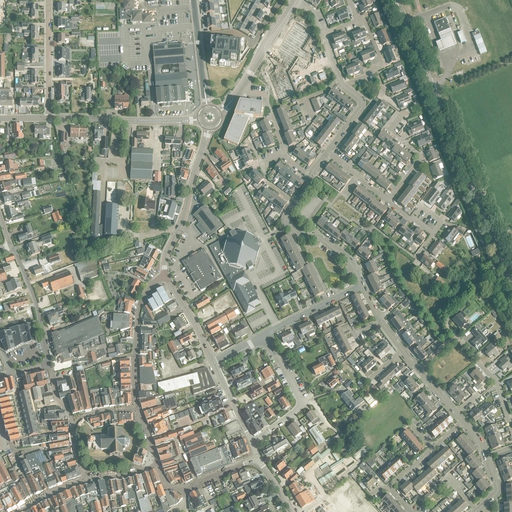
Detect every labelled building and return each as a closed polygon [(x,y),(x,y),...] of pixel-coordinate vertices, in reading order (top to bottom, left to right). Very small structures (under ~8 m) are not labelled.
[(119,10),(120,20),(131,20),(131,22),(135,22),(142,22),(142,23),(150,23),(150,22),(150,15),(142,15),(141,11),(132,12),(132,9),(134,9),(133,0),(123,0),(124,10),(119,10)] [(208,4),(205,5),(205,9),(219,7),(217,0),(208,1),(208,4)] [(252,0),(251,3),(254,4),(254,5),(263,10),(264,7),(267,9),(270,5),(261,0),(252,0)] [(305,0),(305,1),(311,5),(316,9),(321,0),(305,0)] [(337,0),(332,0),(330,1),(332,8),(334,7),(335,9),(344,6),(342,0),(341,0),(338,1),(337,0)] [(366,0),(361,2),(362,5),(359,7),(361,13),(365,11),(365,13),(368,11),(367,10),(370,9),(369,6),(371,5),(370,3),(371,2),(371,3),(374,2),(375,1),(374,0),(366,0)] [(69,5),(58,5),(58,12),(64,12),(64,13),(69,13),(69,5)] [(254,5),(250,11),(262,18),(264,14),(261,12),(263,10),(254,5)] [(219,7),(205,9),(206,13),(209,13),(209,16),(220,15),(219,7)] [(345,8),(329,14),(326,16),(327,19),(335,16),(335,15),(337,15),(338,18),(337,18),(337,19),(337,21),(338,21),(339,21),(339,22),(348,18),(346,14),(348,14),(345,8)] [(247,10),(244,16),(246,17),(246,18),(255,23),(257,20),(260,22),(262,18),(250,11),(247,10)] [(372,16),(370,17),(375,28),(382,25),(378,14),(379,13),(378,11),(371,13),(372,16)] [(210,19),(206,19),(207,24),(220,22),(220,23),(222,22),(221,14),(220,15),(209,16),(210,19)] [(246,18),(243,24),(255,31),(257,27),(254,25),(255,23),(246,18)] [(449,30),(445,18),(433,23),(438,35),(449,30)] [(68,20),(58,20),(58,28),(64,28),(64,30),(69,30),(69,20),(68,20)] [(220,22),(207,24),(207,28),(211,28),(211,31),(221,30),(220,23),(220,22)] [(240,23),(237,29),(239,30),(239,31),(248,36),(250,33),(253,35),(255,31),(243,24),(240,23)] [(269,69),(269,70),(269,72),(271,71),(272,74),(270,74),(272,78),(273,78),(274,80),(273,81),(275,85),(276,84),(277,87),(276,88),(277,92),(279,91),(280,94),(279,94),(280,98),(291,94),(283,74),(284,71),(286,73),(290,67),(287,65),(308,31),(296,24),(294,28),(295,29),(293,31),(292,31),(289,36),(290,36),(289,38),(288,38),(285,42),(286,43),(285,45),(284,45),(281,49),(282,50),(280,52),(279,51),(277,56),(278,57),(276,59),(275,58),(272,64),(273,64),(271,67),(270,66),(270,68),(269,69)] [(363,30),(358,32),(361,40),(363,39),(365,42),(371,40),(368,35),(366,36),(363,30)] [(377,33),(382,45),(389,42),(384,30),(377,33)] [(449,30),(438,35),(440,41),(437,42),(435,43),(439,52),(441,51),(456,45),(449,30)] [(361,40),(358,32),(352,35),(354,41),(351,42),(354,47),(359,45),(358,41),(361,40)] [(456,34),(460,43),(461,43),(462,42),(464,41),(465,41),(461,32),(458,33),(457,33),(456,34)] [(344,33),(338,36),(341,43),(344,42),(345,46),(351,43),(349,38),(346,39),(344,33)] [(487,52),(480,35),(473,38),(480,55),(487,52)] [(341,43),(338,36),(332,38),(334,44),(332,45),(334,50),(339,48),(338,44),(341,43)] [(211,39),(210,48),(213,48),(211,65),(239,68),(240,55),(240,51),(243,51),(244,43),(241,42),(234,42),(234,41),(233,41),(233,40),(234,40),(234,39),(233,39),(232,39),(231,39),(230,39),(228,39),(227,40),(228,40),(228,41),(227,41),(211,39)] [(153,47),(153,52),(154,70),(155,76),(154,76),(155,90),(156,90),(157,105),(161,104),(161,107),(174,106),(173,103),(182,103),(182,102),(185,102),(185,93),(187,93),(187,88),(186,74),(185,64),(186,64),(184,50),(184,45),(153,47)] [(369,51),(366,53),(369,60),(375,58),(372,52),(375,51),(373,45),(367,48),(369,51)] [(384,53),(388,64),(395,61),(391,50),(392,49),(391,46),(384,49),(385,52),(384,53)] [(69,50),(58,50),(58,61),(69,61),(69,50)] [(369,60),(366,53),(363,54),(361,50),(356,52),(358,58),(361,57),(363,63),(369,60)] [(353,65),(350,67),(354,74),(359,72),(357,66),(360,65),(357,59),(352,62),(353,65)] [(384,73),(387,80),(399,75),(396,69),(402,66),(403,66),(401,62),(400,63),(394,66),(395,68),(384,73)] [(354,74),(350,67),(348,68),(346,64),(340,66),(343,72),(345,71),(348,77),(354,74)] [(58,78),(69,77),(69,66),(58,66),(58,78)] [(407,80),(409,79),(407,76),(399,79),(400,82),(390,86),(393,93),(406,88),(403,82),(407,80)] [(144,101),(141,101),(141,107),(149,106),(148,101),(149,101),(148,84),(145,84),(146,97),(144,97),(144,101)] [(87,101),(87,102),(92,102),(92,89),(91,89),(91,86),(88,86),(88,89),(86,89),(86,94),(83,94),(83,98),(81,98),(81,101),(87,101)] [(66,87),(57,87),(57,97),(58,97),(58,102),(65,101),(65,97),(66,97),(66,87)] [(395,99),(398,106),(402,105),(410,101),(407,94),(411,93),(413,92),(411,88),(403,92),(405,95),(395,99)] [(328,96),(333,99),(338,93),(333,90),(328,96)] [(333,99),(338,103),(343,97),(338,93),(333,99)] [(115,109),(128,109),(128,94),(124,94),(124,96),(115,96),(115,109)] [(338,103),(343,107),(348,101),(343,97),(338,103)] [(343,107),(341,109),(343,111),(345,109),(348,111),(349,110),(350,108),(353,105),(348,101),(343,107)] [(378,102),(374,107),(380,112),(380,113),(384,116),(385,114),(381,111),(383,108),(386,110),(389,106),(382,101),(380,104),(378,102)] [(239,103),(223,140),(237,146),(249,117),(256,118),(261,116),(262,106),(240,103),(239,103)] [(374,107),(370,112),(376,117),(376,118),(380,121),(381,119),(377,116),(380,113),(380,112),(374,107)] [(276,111),(279,117),(286,114),(284,108),(276,111)] [(370,112),(367,117),(373,122),(372,123),(376,126),(378,124),(374,121),(376,118),(376,117),(370,112)] [(279,117),(281,123),(288,120),(286,114),(279,117)] [(373,122),(367,117),(363,122),(369,127),(368,127),(372,131),(374,129),(370,126),(372,123),(373,122)] [(333,118),(329,123),(335,127),(339,122),(333,118)] [(281,123),(284,129),(291,126),(288,120),(281,123)] [(260,124),(262,130),(269,127),(267,121),(260,124)] [(410,129),(407,130),(410,136),(413,135),(412,134),(423,129),(422,127),(424,127),(422,124),(421,125),(420,122),(409,126),(410,129)] [(329,123),(326,128),(332,132),(335,127),(329,123)] [(359,124),(355,129),(361,134),(365,129),(359,124)] [(14,134),(11,134),(11,136),(11,140),(14,140),(14,139),(23,139),(22,134),(19,134),(19,125),(14,125),(14,134)] [(284,129),(286,134),(291,132),(293,132),(291,126),(284,129)] [(35,127),(35,134),(46,134),(46,135),(49,135),(49,129),(46,129),(46,127),(35,127)] [(70,137),(78,138),(79,135),(81,135),(82,134),(83,134),(83,136),(86,136),(87,128),(70,127),(70,137)] [(262,130),(264,135),(270,133),(271,133),(269,127),(262,130)] [(95,128),(94,136),(94,141),(100,141),(101,136),(103,137),(103,129),(95,128)] [(326,128),(322,133),(328,137),(332,132),(326,128)] [(353,136),(357,139),(361,134),(355,129),(351,134),(353,136)] [(427,131),(425,132),(422,134),(423,136),(415,139),(419,147),(429,143),(426,136),(429,135),(427,131)] [(284,135),(286,141),(293,138),(291,132),(286,134),(284,135)] [(378,138),(383,142),(387,136),(382,132),(378,138)] [(137,133),(136,140),(136,143),(143,143),(143,140),(149,140),(149,133),(137,133)] [(262,136),(265,142),(272,139),(270,133),(264,135),(262,136)] [(322,133),(318,137),(324,142),(328,137),(322,133)] [(353,136),(349,140),(355,145),(359,140),(357,139),(353,136)] [(387,148),(387,147),(392,140),(387,136),(383,142),(380,146),(382,147),(384,146),(386,148),(387,148)] [(324,142),(318,137),(314,143),(320,147),(324,142)] [(168,145),(172,145),(173,139),(165,138),(165,145),(165,149),(168,149),(168,145)] [(293,138),(286,141),(289,147),(296,144),(293,138)] [(172,145),(172,149),(176,149),(176,150),(179,150),(180,146),(180,139),(173,139),(172,145)] [(272,139),(265,142),(267,148),(274,145),(272,139)] [(349,140),(345,145),(351,150),(355,145),(349,140)] [(391,148),(393,150),(397,146),(398,144),(392,140),(387,147),(387,148),(390,150),(391,148)] [(351,150),(345,145),(341,150),(347,155),(351,150)] [(392,151),(397,155),(401,149),(397,146),(393,150),(392,151)] [(297,148),(293,155),(298,158),(302,152),(303,153),(306,149),(304,147),(301,151),(297,148)] [(425,153),(429,162),(437,159),(439,158),(437,152),(434,153),(432,147),(428,149),(429,151),(425,153)] [(130,180),(151,180),(152,150),(131,149),(130,180)] [(242,156),(243,159),(250,156),(248,150),(242,152),(241,149),(236,151),(236,152),(238,157),(242,156)] [(397,155),(402,159),(407,153),(401,149),(397,155)] [(184,156),(182,161),(185,162),(186,160),(191,162),(194,153),(186,150),(184,156)] [(216,153),(214,154),(216,155),(215,156),(218,160),(219,159),(223,163),(219,166),(223,172),(228,169),(231,174),(235,171),(232,166),(227,159),(219,150),(216,153)] [(302,152),(298,158),(303,162),(307,156),(308,157),(311,153),(312,152),(310,150),(309,151),(306,155),(303,153),(302,152)] [(4,154),(5,161),(16,159),(19,159),(18,152),(15,153),(15,152),(4,154)] [(407,153),(402,159),(400,161),(406,166),(407,163),(412,157),(407,153)] [(357,154),(352,160),(355,163),(360,157),(357,154)] [(307,156),(303,162),(308,166),(312,160),(313,160),(316,156),(314,155),(311,159),(308,157),(307,156)] [(250,156),(243,159),(244,162),(240,163),(242,169),(248,167),(247,164),(253,161),(250,156)] [(362,160),(358,166),(362,170),(367,164),(369,162),(367,160),(365,162),(362,160)] [(433,166),(430,168),(435,180),(443,177),(438,165),(441,164),(440,160),(432,163),(433,166)] [(6,166),(4,166),(5,171),(18,170),(17,164),(13,164),(13,161),(5,162),(6,166)] [(275,171),(278,173),(279,174),(284,168),(279,164),(274,170),(274,169),(268,176),(270,178),(275,171)] [(325,170),(330,174),(335,168),(330,164),(325,170)] [(362,170),(367,173),(372,167),(367,164),(362,170)] [(206,171),(213,180),(218,176),(210,167),(206,171)] [(367,173),(373,178),(377,171),(372,167),(367,173)] [(278,174),(275,177),(277,179),(279,177),(282,179),(283,177),(284,178),(289,172),(284,168),(279,174),(278,174)] [(330,174),(335,178),(340,172),(335,168),(330,174)] [(179,174),(178,177),(180,178),(186,180),(189,170),(181,169),(180,174),(179,174)] [(0,180),(10,179),(10,174),(15,174),(15,170),(9,171),(10,174),(0,174),(0,180)] [(251,179),(253,181),(259,175),(255,171),(250,175),(248,173),(244,177),(248,182),(251,179)] [(373,178),(377,181),(381,177),(382,175),(377,171),(373,178)] [(285,179),(288,181),(289,181),(294,175),(289,172),(284,178),(283,177),(282,179),(280,181),(282,183),(285,179)] [(335,178),(340,182),(345,176),(340,172),(335,178)] [(93,173),(92,182),(92,185),(93,185),(93,190),(94,190),(100,191),(100,182),(96,182),(97,174),(93,173)] [(418,173),(415,177),(422,183),(424,180),(429,184),(430,182),(418,173)] [(259,175),(253,181),(256,183),(253,186),(257,190),(261,186),(259,184),(264,180),(259,175)] [(290,182),(293,185),(294,185),(299,179),(294,175),(289,181),(288,181),(285,185),(287,186),(290,182)] [(345,176),(340,182),(345,186),(350,179),(345,176)] [(165,177),(165,183),(166,183),(166,188),(168,188),(168,189),(168,197),(174,198),(175,184),(174,184),(174,177),(165,177)] [(376,183),(381,186),(386,181),(381,177),(377,181),(376,183)] [(415,177),(412,181),(419,187),(422,183),(415,177)] [(31,179),(23,180),(24,187),(32,186),(35,185),(35,181),(35,179),(31,179)] [(294,185),(293,185),(290,189),(292,190),(295,186),(299,189),(304,183),(299,179),(294,185)] [(386,181),(381,186),(386,190),(391,184),(386,181)] [(408,185),(410,186),(416,191),(419,187),(412,181),(408,185)] [(0,184),(0,187),(2,193),(7,191),(6,189),(10,188),(9,186),(13,185),(12,182),(8,182),(0,184)] [(204,185),(199,190),(204,195),(203,196),(205,199),(210,195),(211,197),(216,193),(213,190),(211,188),(212,188),(206,182),(203,185),(204,185)] [(410,186),(407,190),(414,196),(417,192),(416,191),(410,186)] [(222,192),(226,196),(231,191),(228,187),(222,192)] [(353,194),(358,198),(363,190),(359,187),(353,194)] [(93,202),(90,255),(97,255),(97,249),(97,239),(97,238),(99,238),(100,239),(103,239),(104,226),(103,226),(102,225),(101,225),(100,226),(98,226),(100,202),(100,192),(100,191),(94,190),(94,192),(93,202)] [(263,197),(266,199),(267,199),(271,193),(266,190),(264,193),(261,190),(255,197),(260,201),(263,197)] [(358,198),(362,201),(367,194),(363,190),(358,198)] [(407,190),(404,194),(411,200),(414,196),(407,190)] [(425,201),(431,206),(440,194),(433,190),(425,201)] [(443,199),(437,206),(444,211),(452,200),(446,196),(448,192),(445,190),(440,197),(443,199)] [(9,193),(2,195),(5,204),(15,201),(13,195),(10,196),(9,193)] [(268,200),(271,203),(276,197),(271,193),(267,199),(266,199),(263,203),(265,204),(268,200)] [(362,201),(366,204),(371,197),(367,194),(362,201)] [(404,194),(400,198),(408,204),(411,200),(404,194)] [(273,204),(276,206),(276,207),(280,202),(281,201),(276,197),(271,203),(268,207),(270,208),(273,204)] [(366,204),(369,207),(374,201),(375,200),(371,197),(366,204)] [(222,201),(229,209),(232,206),(226,198),(222,201)] [(408,204),(400,198),(397,202),(404,208),(408,204)] [(155,202),(149,202),(149,200),(141,199),(140,210),(148,211),(148,209),(154,210),(155,202)] [(159,200),(158,210),(161,211),(160,216),(172,219),(177,205),(163,201),(159,200)] [(276,207),(276,206),(273,210),(275,212),(278,208),(282,211),(286,205),(281,201),(280,202),(276,207)] [(368,208),(373,211),(378,204),(374,201),(369,207),(368,208)] [(450,208),(453,210),(448,217),(454,221),(461,212),(456,208),(458,205),(455,202),(450,208)] [(373,211),(376,214),(382,207),(378,204),(373,211)] [(106,205),(104,236),(117,237),(117,236),(115,236),(116,221),(118,221),(119,206),(106,205)] [(206,206),(194,215),(210,237),(216,232),(222,227),(216,219),(206,206)] [(6,208),(10,220),(13,219),(13,221),(24,218),(23,214),(17,215),(15,208),(12,209),(11,207),(6,208)] [(382,207),(376,214),(379,216),(376,221),(377,222),(387,210),(382,207)] [(385,216),(382,220),(384,222),(389,225),(394,219),(395,217),(393,216),(392,218),(389,216),(388,216),(387,217),(385,216)] [(321,219),(317,225),(322,229),(327,223),(328,221),(323,217),(321,219)] [(394,219),(389,225),(394,229),(396,231),(405,220),(402,218),(400,221),(397,219),(396,221),(394,219)] [(399,233),(404,236),(408,231),(404,227),(407,222),(405,220),(396,231),(399,232),(399,233)] [(327,223),(322,229),(327,233),(331,227),(333,225),(331,223),(329,225),(327,223)] [(26,233),(17,237),(20,243),(28,240),(32,238),(31,234),(32,234),(29,226),(24,228),(26,233)] [(327,233),(332,237),(336,231),(331,227),(327,233)] [(443,239),(449,243),(450,244),(451,244),(452,244),(453,244),(454,242),(453,241),(458,234),(461,236),(464,232),(465,231),(463,229),(459,227),(458,228),(458,227),(455,231),(450,227),(447,231),(448,232),(443,239)] [(408,231),(404,237),(408,240),(406,243),(409,245),(411,242),(412,240),(415,237),(420,230),(418,228),(414,233),(413,231),(411,233),(408,231)] [(415,237),(412,240),(415,242),(420,246),(424,240),(420,236),(423,232),(420,230),(415,237)] [(227,238),(209,247),(233,291),(234,291),(246,313),(254,309),(253,307),(260,304),(256,297),(254,293),(255,293),(254,292),(254,293),(253,291),(253,290),(249,283),(243,272),(242,270),(244,269),(245,270),(245,269),(244,269),(247,267),(248,270),(249,270),(253,267),(253,268),(253,267),(252,265),(254,264),(254,265),(255,265),(257,255),(259,251),(260,248),(259,248),(259,249),(257,246),(257,245),(259,244),(257,239),(254,240),(252,237),(253,237),(253,236),(250,236),(246,234),(237,231),(237,232),(238,232),(235,234),(234,231),(233,231),(234,232),(229,234),(230,236),(228,238),(228,237),(228,236),(227,238)] [(337,241),(339,238),(342,234),(336,231),(332,237),(337,241)] [(339,238),(344,241),(349,236),(344,232),(342,234),(339,238)] [(27,246),(31,256),(40,253),(37,246),(42,244),(43,246),(53,242),(50,234),(41,237),(42,241),(27,246)] [(306,280),(305,281),(305,282),(307,282),(315,297),(324,293),(321,288),(321,286),(316,277),(315,275),(310,266),(309,266),(306,268),(298,253),(297,251),(292,240),(290,235),(281,240),(288,255),(287,256),(288,258),(289,257),(294,266),(292,267),(293,268),(294,268),(297,272),(291,275),(292,277),(294,280),(294,281),(304,276),(306,280)] [(344,241),(350,246),(354,239),(349,236),(344,241)] [(354,239),(350,246),(355,249),(359,243),(354,239)] [(428,252),(435,256),(442,247),(444,249),(447,246),(440,241),(438,243),(436,241),(428,252)] [(358,255),(361,258),(368,249),(370,245),(368,244),(366,247),(365,246),(363,248),(361,247),(356,255),(357,256),(358,255)] [(149,246),(145,254),(154,260),(158,253),(154,250),(155,248),(149,246)] [(368,249),(361,258),(364,260),(364,261),(365,262),(371,255),(368,252),(370,250),(368,249)] [(193,257),(184,262),(192,274),(190,275),(195,283),(197,282),(202,291),(222,278),(204,250),(203,251),(201,252),(197,255),(196,254),(195,254),(193,255),(192,256),(193,257)] [(424,256),(420,261),(429,268),(433,263),(430,260),(432,257),(431,256),(425,252),(423,255),(424,256)] [(371,258),(372,262),(377,260),(383,256),(382,253),(375,257),(375,256),(371,258)] [(48,257),(50,264),(60,261),(58,254),(48,257)] [(145,257),(140,267),(141,268),(148,271),(154,261),(147,258),(145,257)] [(100,276),(96,265),(94,258),(84,261),(78,263),(74,264),(75,267),(76,267),(77,271),(81,282),(100,276)] [(366,267),(368,271),(378,266),(377,264),(374,265),(373,262),(364,266),(365,268),(366,267)] [(0,282),(7,280),(4,272),(11,270),(9,264),(2,267),(3,269),(0,269),(0,282)] [(33,270),(35,276),(43,273),(42,270),(45,269),(44,266),(41,267),(33,270)] [(369,275),(370,277),(375,274),(378,273),(377,270),(379,268),(378,266),(368,271),(370,275),(369,275)] [(130,272),(129,273),(135,276),(136,275),(144,279),(147,274),(139,270),(137,269),(136,272),(131,269),(130,272)] [(56,278),(55,278),(60,290),(73,285),(76,283),(74,278),(71,279),(68,271),(55,276),(56,278)] [(368,280),(370,283),(380,278),(379,276),(377,277),(375,274),(370,277),(367,278),(367,280),(368,280)] [(371,287),(372,289),(380,285),(379,282),(381,281),(385,279),(384,277),(380,278),(370,283),(372,287),(371,287)] [(60,290),(55,278),(41,283),(43,289),(51,286),(53,292),(60,290)] [(438,278),(435,282),(443,288),(445,286),(446,284),(438,278)] [(11,282),(5,284),(8,293),(14,290),(14,291),(21,289),(17,280),(11,282)] [(125,291),(133,296),(141,283),(135,280),(131,286),(129,285),(125,291)] [(380,285),(372,289),(373,291),(373,290),(375,294),(386,289),(384,287),(382,288),(380,285)] [(163,307),(165,306),(164,304),(170,301),(166,293),(166,292),(163,287),(162,287),(162,286),(161,286),(160,286),(160,287),(148,302),(148,303),(147,303),(152,313),(162,307),(163,307)] [(83,295),(86,294),(85,289),(82,290),(81,287),(76,288),(80,300),(84,298),(83,295)] [(290,300),(296,297),(293,290),(283,296),(283,294),(276,298),(281,308),(288,305),(286,301),(289,300),(290,300)] [(381,303),(384,305),(392,298),(391,296),(388,298),(386,295),(388,293),(386,291),(382,295),(384,297),(379,302),(380,303),(381,303)] [(351,298),(354,304),(361,300),(358,295),(351,298)] [(119,299),(118,303),(121,303),(120,309),(124,310),(123,313),(130,314),(132,305),(133,305),(135,298),(125,296),(125,297),(119,299)] [(203,300),(195,305),(198,310),(206,305),(210,303),(206,296),(202,298),(203,300)] [(3,304),(5,311),(28,305),(26,297),(19,299),(19,300),(3,304)] [(392,298),(384,306),(386,309),(387,311),(392,306),(394,309),(398,305),(396,302),(394,300),(392,298)] [(354,304),(356,309),(363,306),(361,300),(354,304)] [(166,305),(165,306),(163,307),(164,309),(165,308),(167,312),(169,311),(170,312),(174,310),(173,308),(176,307),(173,302),(167,306),(166,305)] [(155,329),(158,327),(147,306),(143,308),(148,319),(144,319),(144,320),(142,320),(143,325),(154,325),(155,329)] [(356,309),(360,315),(366,312),(363,306),(356,309)] [(338,308),(332,311),(335,318),(341,315),(338,308)] [(47,315),(49,321),(54,320),(53,318),(57,317),(57,316),(59,315),(60,315),(61,314),(63,314),(62,310),(56,312),(47,315)] [(225,314),(229,321),(237,316),(233,310),(225,314)] [(395,318),(391,322),(395,327),(404,320),(401,315),(399,312),(397,310),(392,314),(394,316),(395,318)] [(332,311),(326,314),(329,320),(335,318),(332,311)] [(366,312),(360,315),(363,321),(369,318),(366,312)] [(462,319),(465,316),(462,312),(453,320),(456,324),(457,323),(462,328),(464,326),(466,329),(470,326),(467,323),(466,324),(462,319)] [(155,319),(159,326),(170,320),(166,313),(163,314),(155,319)] [(326,314),(320,317),(324,323),(329,320),(326,314)] [(54,320),(49,321),(50,326),(54,324),(54,326),(60,324),(58,318),(60,318),(60,315),(59,315),(57,316),(57,317),(53,318),(54,320)] [(110,315),(109,330),(120,330),(120,332),(128,330),(132,329),(132,328),(131,329),(131,316),(110,315)] [(209,330),(212,335),(221,330),(219,327),(223,325),(222,324),(228,321),(224,315),(206,324),(209,329),(209,330)] [(60,356),(65,354),(65,352),(75,348),(94,340),(99,338),(98,338),(105,335),(97,316),(94,317),(57,333),(57,332),(50,335),(53,342),(51,342),(54,350),(53,350),(56,357),(60,356)] [(324,323),(320,317),(315,319),(318,326),(324,323)] [(173,322),(169,324),(172,329),(175,327),(178,331),(185,326),(180,318),(173,322)] [(405,331),(411,326),(412,326),(409,322),(407,323),(404,320),(395,327),(398,332),(403,329),(405,331)] [(240,323),(242,326),(233,332),(236,338),(242,335),(243,336),(247,334),(244,329),(248,327),(244,321),(240,323)] [(308,323),(304,325),(309,336),(311,335),(317,332),(314,326),(312,328),(309,322),(307,323),(308,323)] [(0,340),(5,351),(21,342),(35,339),(31,324),(9,329),(9,331),(0,333),(0,340)] [(309,336),(304,325),(300,327),(298,327),(301,333),(298,334),(301,340),(304,338),(302,336),(305,334),(308,341),(311,340),(309,336)] [(402,337),(406,342),(415,335),(411,330),(413,329),(411,326),(405,331),(406,333),(402,337)] [(333,331),(336,337),(343,334),(340,328),(333,331)] [(476,338),(471,343),(475,348),(482,342),(483,343),(487,340),(476,328),(471,332),(476,338)] [(226,339),(223,334),(221,335),(220,333),(213,337),(220,349),(229,344),(226,340),(227,340),(227,338),(226,339)] [(297,347),(295,347),(296,350),(302,347),(298,340),(297,341),(294,335),(292,336),(290,333),(287,334),(286,333),(280,336),(284,344),(293,339),(294,342),(297,347)] [(172,355),(172,354),(178,352),(175,347),(192,339),(189,334),(181,337),(181,338),(172,342),(167,344),(172,355)] [(336,337),(339,343),(345,339),(343,334),(336,337)] [(414,344),(416,346),(422,340),(420,336),(417,338),(415,335),(406,342),(409,347),(414,344)] [(65,354),(60,356),(63,363),(74,360),(74,361),(77,360),(77,363),(81,362),(90,362),(91,364),(90,364),(90,365),(96,362),(95,361),(106,356),(105,351),(107,350),(105,343),(105,336),(99,339),(99,338),(94,340),(75,348),(65,352),(65,354)] [(141,337),(141,345),(147,345),(147,344),(154,344),(157,344),(156,339),(151,339),(151,337),(147,337),(141,337)] [(339,343),(342,349),(348,345),(345,339),(339,343)] [(413,352),(417,357),(423,352),(421,349),(427,343),(424,339),(422,340),(416,346),(418,348),(413,352)] [(383,347),(380,350),(385,355),(390,351),(386,347),(388,345),(384,340),(380,344),(383,347)] [(485,353),(489,358),(493,355),(495,357),(498,355),(493,350),(495,347),(492,343),(487,347),(489,349),(485,353)] [(147,345),(141,345),(141,351),(140,351),(140,354),(141,355),(147,355),(147,354),(148,354),(148,360),(149,362),(155,361),(154,353),(151,353),(151,351),(151,347),(154,347),(154,344),(147,344),(147,345)] [(118,356),(123,354),(121,345),(113,347),(113,346),(109,346),(109,348),(107,348),(107,350),(108,355),(109,358),(118,356)] [(348,345),(342,349),(345,355),(351,351),(348,345)] [(370,348),(367,350),(374,357),(376,356),(380,360),(385,355),(380,350),(377,346),(372,350),(370,348)] [(369,360),(366,362),(371,368),(376,364),(372,359),(374,357),(367,350),(364,353),(369,360)] [(423,352),(417,357),(422,362),(427,357),(428,358),(432,354),(430,350),(425,354),(423,352)] [(178,352),(172,355),(176,360),(179,359),(180,361),(185,359),(184,357),(188,355),(189,357),(188,358),(189,361),(190,360),(191,361),(196,359),(193,352),(188,353),(187,351),(179,355),(178,352)] [(501,360),(503,362),(499,366),(503,371),(507,368),(509,370),(511,368),(507,363),(510,361),(506,356),(501,360)] [(331,357),(326,360),(331,368),(336,366),(331,357)] [(139,358),(139,367),(151,368),(151,364),(148,364),(148,362),(147,362),(147,358),(139,358)] [(320,364),(312,368),(316,376),(324,371),(323,368),(327,366),(323,358),(318,360),(320,364)] [(366,362),(363,358),(362,358),(359,361),(360,362),(356,365),(360,370),(362,368),(366,372),(371,368),(366,362)] [(395,365),(386,372),(392,378),(400,371),(402,372),(405,369),(401,364),(398,368),(395,365)] [(240,373),(244,371),(242,365),(237,367),(230,370),(233,377),(240,373)] [(75,369),(80,393),(84,412),(91,410),(91,409),(83,373),(82,367),(75,369)] [(151,368),(139,367),(139,368),(140,381),(141,381),(141,385),(144,386),(145,386),(153,385),(156,385),(155,380),(154,378),(158,377),(158,376),(160,375),(159,370),(153,372),(152,368),(151,368)] [(270,367),(261,372),(266,380),(274,375),(270,367)] [(199,384),(191,386),(193,395),(216,387),(206,368),(196,371),(197,374),(199,384)] [(470,375),(477,383),(473,386),(477,391),(483,386),(481,384),(485,380),(479,373),(479,372),(477,369),(470,375)] [(34,373),(28,375),(28,374),(21,376),(24,386),(23,386),(25,391),(48,386),(46,380),(45,376),(44,371),(34,373)] [(246,377),(235,382),(238,389),(252,383),(250,379),(253,377),(251,371),(245,374),(246,377)] [(392,378),(386,372),(378,380),(381,383),(377,387),(381,391),(385,388),(383,386),(392,378)] [(160,394),(191,386),(199,384),(197,374),(157,384),(160,394)] [(333,378),(327,383),(331,388),(337,383),(339,382),(337,379),(335,381),(333,379),(336,377),(335,375),(334,375),(332,377),(333,378)] [(16,378),(0,384),(0,408),(1,411),(0,411),(3,422),(4,426),(5,432),(7,432),(8,435),(8,437),(9,437),(10,442),(40,435),(37,425),(39,424),(31,390),(19,393),(16,378)] [(403,380),(399,384),(402,388),(404,387),(406,390),(408,388),(414,383),(410,378),(405,382),(403,380)] [(73,379),(67,381),(68,387),(69,387),(71,397),(67,398),(68,398),(68,399),(71,410),(72,415),(83,412),(78,394),(74,395),(73,391),(76,390),(73,379)] [(65,380),(57,382),(58,391),(59,394),(60,400),(67,398),(71,397),(69,387),(67,388),(66,386),(65,380)] [(266,388),(269,393),(281,386),(278,381),(266,388)] [(408,388),(406,390),(409,393),(408,394),(411,398),(416,394),(414,392),(418,388),(414,383),(408,388)] [(249,394),(252,400),(264,393),(258,384),(250,388),(253,392),(249,394)] [(448,392),(451,396),(461,387),(459,386),(457,388),(455,385),(448,392)] [(451,396),(455,400),(462,393),(460,391),(464,388),(462,386),(461,387),(451,396)] [(48,387),(40,389),(41,392),(42,394),(42,396),(51,394),(50,393),(49,387),(48,387)] [(90,390),(90,395),(95,394),(96,394),(98,395),(101,395),(103,408),(109,407),(108,401),(106,390),(104,390),(104,389),(99,390),(99,388),(90,390)] [(31,390),(33,395),(34,402),(42,401),(41,394),(42,394),(41,392),(40,389),(31,390)] [(109,407),(115,406),(114,398),(113,398),(112,394),(113,394),(113,390),(113,389),(111,389),(106,390),(108,401),(109,407)] [(340,398),(347,405),(352,400),(350,398),(353,395),(348,391),(340,398)] [(145,392),(138,393),(139,401),(148,399),(147,397),(150,396),(149,392),(145,393),(145,392)] [(164,396),(165,400),(173,398),(172,392),(164,394),(159,396),(154,397),(154,398),(164,396)] [(363,398),(371,408),(378,402),(370,393),(367,396),(366,396),(363,398)] [(417,401),(419,403),(426,397),(422,393),(413,401),(414,403),(417,401)] [(462,393),(455,400),(459,404),(468,396),(466,394),(464,396),(462,393)] [(49,402),(53,401),(52,394),(51,394),(42,396),(44,405),(50,404),(49,402)] [(95,394),(98,409),(103,408),(101,395),(98,395),(96,394),(95,394)] [(123,399),(124,399),(124,405),(131,405),(131,396),(123,396),(123,399)] [(156,405),(154,398),(154,397),(152,398),(151,396),(150,396),(147,397),(148,399),(139,401),(142,409),(156,405)] [(282,399),(278,401),(283,410),(284,410),(285,410),(286,409),(287,408),(290,406),(284,396),(281,398),(282,399)] [(164,406),(162,407),(164,411),(168,409),(169,410),(177,407),(174,397),(173,398),(165,400),(162,401),(164,406)] [(418,408),(420,410),(430,401),(426,397),(419,403),(421,406),(418,408)] [(208,402),(200,406),(201,408),(204,415),(205,417),(212,414),(216,413),(223,410),(219,398),(215,399),(208,402)] [(352,400),(347,405),(352,411),(355,409),(357,411),(360,408),(358,406),(362,403),(358,398),(354,402),(352,400)] [(424,409),(426,412),(433,405),(430,401),(420,410),(422,411),(424,409)] [(255,421),(260,418),(263,416),(262,415),(258,410),(254,403),(254,402),(245,407),(248,411),(241,415),(247,426),(253,436),(261,431),(257,425),(258,425),(255,421)] [(486,403),(482,406),(491,416),(493,415),(491,412),(494,409),(495,408),(492,404),(490,405),(489,406),(486,403)] [(433,405),(426,412),(428,414),(425,416),(427,418),(437,409),(433,405)] [(482,406),(478,410),(483,415),(485,417),(487,415),(489,418),(491,420),(493,418),(491,416),(482,406)] [(143,413),(146,420),(155,416),(155,415),(157,414),(157,413),(164,411),(162,407),(160,407),(143,413)] [(259,410),(262,415),(265,413),(269,419),(274,415),(270,409),(269,410),(267,407),(264,409),(263,407),(259,410)] [(44,410),(44,416),(59,414),(59,412),(59,408),(47,409),(47,410),(44,410)] [(476,408),(472,412),(481,421),(483,420),(485,418),(483,415),(478,410),(476,408)] [(155,416),(146,420),(148,425),(158,422),(158,418),(162,417),(162,418),(169,416),(167,411),(157,414),(155,415),(155,416)] [(44,416),(45,417),(45,421),(55,421),(67,420),(67,415),(65,412),(59,412),(59,414),(44,416)] [(217,416),(221,424),(230,420),(227,412),(217,416)] [(311,422),(311,423),(313,426),(320,421),(318,418),(317,418),(312,412),(306,416),(311,422)] [(481,421),(472,412),(468,415),(475,422),(477,420),(479,422),(478,423),(482,427),(484,424),(481,421)] [(131,413),(116,414),(118,424),(118,425),(124,425),(124,424),(133,423),(133,418),(131,418),(131,413)] [(110,415),(104,416),(105,421),(105,424),(106,426),(112,425),(110,415)] [(260,418),(255,421),(258,425),(258,424),(261,430),(268,426),(263,418),(264,418),(263,416),(260,418)] [(444,417),(442,419),(448,426),(453,422),(451,421),(448,417),(447,416),(444,418),(444,417)] [(100,427),(99,417),(87,419),(87,420),(87,421),(88,423),(90,422),(90,424),(93,423),(94,427),(97,427),(97,428),(100,427)] [(50,427),(68,426),(67,420),(55,421),(45,421),(45,418),(41,418),(42,424),(50,424),(50,427)] [(441,422),(438,424),(443,430),(448,426),(442,419),(440,421),(441,422)] [(166,432),(165,428),(166,427),(167,426),(166,422),(164,421),(153,425),(156,436),(166,432)] [(295,423),(288,428),(294,437),(302,432),(302,433),(305,431),(302,427),(299,429),(295,423)] [(435,425),(433,427),(439,434),(443,430),(438,424),(435,426),(435,425)] [(317,425),(309,431),(319,445),(325,441),(321,435),(323,433),(317,425)] [(496,425),(484,429),(486,435),(495,431),(498,430),(497,427),(496,425)] [(439,434),(433,427),(431,429),(432,430),(429,432),(434,438),(439,434)] [(97,438),(95,438),(95,440),(95,447),(95,450),(109,450),(109,456),(122,456),(122,450),(123,451),(124,450),(125,449),(125,448),(124,448),(125,447),(126,446),(127,447),(127,446),(128,444),(129,444),(128,441),(129,441),(129,440),(128,440),(127,439),(127,438),(126,439),(124,438),(124,437),(123,437),(123,438),(121,438),(121,437),(120,430),(108,431),(108,432),(105,433),(105,436),(102,437),(102,436),(100,436),(96,436),(97,438)] [(175,433),(176,437),(179,437),(180,441),(192,437),(191,433),(184,435),(183,431),(175,433)] [(402,440),(404,442),(411,435),(407,431),(401,436),(403,439),(402,440)] [(486,435),(488,439),(500,435),(499,433),(496,434),(495,431),(486,435)] [(176,437),(175,433),(159,438),(159,437),(153,439),(155,446),(175,441),(174,438),(177,438),(176,438),(176,437)] [(192,437),(180,441),(182,446),(185,445),(187,452),(188,452),(190,459),(207,452),(207,453),(208,452),(215,450),(213,443),(205,446),(203,442),(202,439),(200,433),(192,437)] [(25,439),(21,440),(23,448),(30,447),(40,445),(43,444),(49,443),(69,440),(68,434),(52,437),(49,437),(48,437),(48,435),(25,439)] [(488,439),(490,444),(499,441),(498,438),(501,437),(504,436),(503,434),(500,435),(488,439)] [(407,443),(409,445),(412,443),(415,440),(411,435),(404,442),(406,444),(407,443)] [(456,441),(459,445),(466,439),(463,435),(456,441)] [(274,444),(272,445),(275,452),(287,445),(283,438),(278,441),(277,439),(273,442),(274,444)] [(87,441),(86,441),(86,442),(88,442),(88,446),(86,446),(86,448),(88,447),(88,449),(89,449),(89,447),(93,447),(93,449),(94,449),(94,447),(95,447),(95,440),(94,440),(94,439),(92,439),(93,440),(90,441),(90,439),(88,439),(87,439),(87,441)] [(459,445),(463,449),(470,443),(466,439),(459,445)] [(49,444),(50,449),(69,445),(69,440),(49,444)] [(233,440),(229,442),(235,459),(240,457),(241,457),(241,455),(249,452),(245,440),(234,443),(233,440)] [(410,449),(412,451),(416,447),(419,445),(415,440),(412,443),(409,445),(411,448),(410,449)] [(499,441),(490,444),(492,450),(504,445),(503,443),(500,444),(499,441)] [(156,448),(158,455),(178,449),(176,442),(171,444),(156,448)] [(463,449),(466,453),(473,447),(470,443),(463,449)] [(275,452),(272,445),(262,451),(265,455),(266,457),(268,456),(269,457),(271,455),(271,454),(274,452),(275,452)] [(313,445),(307,449),(312,455),(317,451),(313,445)] [(416,447),(412,451),(414,453),(415,452),(417,454),(423,449),(419,445),(416,447)] [(465,461),(468,465),(475,459),(472,455),(476,451),(473,447),(466,453),(469,457),(465,461)] [(190,462),(190,463),(191,463),(196,477),(198,476),(227,464),(220,448),(190,460),(190,462)] [(310,459),(312,461),(318,456),(321,459),(332,450),(330,448),(321,455),(318,452),(310,459)] [(446,448),(442,452),(448,459),(452,455),(446,448)] [(50,461),(53,459),(52,457),(62,455),(67,454),(67,455),(71,454),(70,449),(47,453),(46,454),(50,461)] [(178,449),(158,455),(160,462),(164,461),(168,460),(175,458),(180,456),(178,449)] [(133,462),(142,465),(146,452),(138,450),(136,457),(135,457),(133,462)] [(442,452),(438,455),(444,462),(448,459),(442,452)] [(26,460),(31,470),(39,467),(37,461),(43,459),(42,455),(39,456),(37,453),(25,456),(26,460)] [(54,458),(55,464),(64,463),(65,462),(74,460),(71,454),(67,455),(67,454),(62,455),(52,457),(53,459),(54,458)] [(505,459),(496,462),(498,467),(507,464),(506,461),(509,460),(509,459),(511,457),(511,454),(505,457),(505,459)] [(438,455),(434,458),(440,465),(444,462),(438,455)] [(24,456),(18,458),(20,462),(35,495),(40,492),(33,475),(31,471),(26,460),(24,456)] [(160,463),(162,469),(177,465),(180,472),(187,469),(185,465),(181,457),(176,459),(173,460),(170,461),(160,463)] [(393,458),(391,460),(399,469),(403,465),(398,459),(395,461),(393,458)] [(434,458),(430,462),(436,469),(440,465),(434,458)] [(37,461),(39,467),(42,466),(43,466),(45,465),(43,459),(37,461)] [(274,466),(279,471),(285,466),(283,464),(285,462),(283,459),(281,461),(280,461),(274,466)] [(301,467),(302,467),(296,472),(299,475),(304,470),(306,472),(314,464),(310,459),(301,467)] [(468,465),(471,469),(478,462),(475,459),(468,465)] [(55,464),(56,469),(60,468),(62,472),(77,467),(76,466),(74,460),(65,462),(64,463),(55,464)] [(336,463),(329,467),(331,469),(343,462),(342,460),(336,463)] [(391,464),(389,467),(394,473),(399,469),(391,460),(389,462),(391,464)] [(2,462),(0,462),(0,474),(7,488),(14,484),(11,481),(2,462)] [(426,465),(430,469),(433,472),(436,469),(430,462),(426,465)] [(471,469),(475,472),(479,469),(482,466),(478,462),(471,469)] [(45,465),(43,466),(45,472),(46,472),(48,477),(49,477),(49,478),(48,479),(47,479),(48,481),(49,481),(51,487),(57,485),(62,483),(59,477),(59,476),(58,474),(54,470),(55,469),(54,469),(50,463),(48,464),(45,465)] [(372,472),(364,463),(359,467),(363,471),(365,470),(369,474),(372,472)] [(507,464),(498,467),(500,472),(511,467),(511,466),(509,467),(507,464)] [(177,465),(162,469),(164,473),(173,470),(173,471),(174,473),(175,472),(176,472),(176,475),(173,477),(174,478),(182,476),(180,472),(177,465)] [(43,466),(38,468),(40,472),(44,482),(45,482),(48,488),(51,487),(49,481),(48,481),(47,479),(48,479),(45,472),(43,466)] [(32,470),(31,471),(33,475),(40,492),(43,490),(47,489),(48,488),(45,482),(44,482),(40,472),(38,468),(38,467),(31,470),(32,470)] [(56,469),(55,469),(54,470),(58,474),(59,476),(65,475),(67,481),(75,478),(78,477),(79,475),(78,471),(77,467),(62,472),(60,468),(56,469)] [(385,468),(383,470),(390,477),(394,473),(389,467),(386,469),(385,468)] [(511,467),(500,472),(502,477),(511,474),(510,471),(511,470),(511,467)] [(180,472),(182,476),(184,483),(185,483),(187,482),(191,480),(192,479),(187,469),(180,472)] [(282,475),(286,480),(290,477),(292,478),(289,480),(291,482),(297,477),(294,473),(293,474),(288,469),(282,475)] [(430,469),(425,473),(432,479),(436,476),(433,472),(430,469)] [(472,475),(475,479),(482,473),(479,469),(475,472),(472,475)] [(154,471),(149,473),(155,489),(157,488),(158,492),(156,492),(158,498),(161,505),(162,507),(163,511),(167,511),(170,510),(169,508),(175,505),(172,497),(170,496),(167,491),(164,492),(163,490),(159,481),(156,472),(156,470),(154,471)] [(244,470),(238,473),(242,480),(242,481),(248,479),(248,478),(244,470)] [(390,477),(383,470),(381,471),(382,472),(380,475),(385,481),(390,477)] [(15,472),(10,474),(15,483),(19,480),(15,472)] [(148,473),(141,475),(146,490),(148,499),(156,497),(148,473)] [(174,478),(173,477),(172,475),(171,475),(169,473),(168,473),(164,474),(170,483),(175,481),(179,480),(180,484),(184,483),(182,476),(174,478)] [(235,473),(230,475),(233,483),(236,490),(239,489),(243,487),(240,480),(239,480),(235,473)] [(425,473),(422,476),(428,483),(432,479),(425,473)] [(475,479),(478,483),(483,479),(486,477),(482,473),(475,479)] [(4,507),(6,511),(16,506),(9,492),(7,488),(5,485),(0,474),(0,503),(2,507),(4,507)] [(511,476),(511,474),(502,477),(504,482),(511,479),(511,476)] [(59,477),(62,483),(67,481),(65,475),(59,476),(59,477)] [(136,477),(133,478),(137,499),(138,500),(138,503),(139,504),(139,506),(140,510),(140,511),(152,511),(148,499),(146,490),(141,476),(136,477)] [(363,483),(368,489),(376,482),(370,476),(363,483)] [(422,476),(418,479),(425,486),(428,483),(422,476)] [(137,499),(133,478),(125,480),(128,495),(129,500),(137,499)] [(418,479),(414,482),(421,489),(425,486),(418,479)] [(475,485),(479,489),(486,483),(483,479),(478,483),(475,485)] [(21,484),(28,498),(32,496),(24,480),(20,482),(21,484)] [(249,485),(243,487),(246,494),(252,491),(251,490),(262,486),(260,480),(250,485),(249,485)] [(121,481),(108,482),(110,497),(115,496),(115,493),(123,492),(121,481)] [(98,482),(101,497),(100,498),(102,508),(109,506),(104,482),(98,482)] [(407,482),(403,485),(410,492),(413,489),(411,486),(407,482)] [(414,482),(411,486),(413,489),(417,493),(421,489),(414,482)] [(301,490),(304,489),(302,485),(299,487),(296,483),(289,487),(295,496),(302,492),(301,490)] [(486,483),(479,489),(482,493),(489,487),(486,483)] [(16,486),(14,484),(7,488),(9,492),(16,506),(19,504),(21,503),(24,501),(16,486)] [(16,486),(24,501),(28,499),(21,484),(16,486)] [(88,485),(83,486),(85,496),(87,502),(97,499),(96,496),(100,495),(99,487),(95,488),(95,487),(95,486),(95,484),(94,484),(88,485)] [(410,492),(403,485),(399,489),(406,496),(410,492)] [(83,486),(77,488),(80,498),(81,503),(82,502),(84,502),(83,497),(85,496),(83,486)] [(77,487),(70,490),(72,495),(75,501),(76,500),(77,505),(78,511),(83,511),(83,510),(83,507),(82,502),(81,503),(80,498),(77,488),(77,487)] [(227,487),(221,490),(224,496),(230,493),(227,487)] [(195,492),(195,493),(198,499),(200,498),(203,505),(204,505),(205,507),(207,505),(206,504),(200,490),(195,492)] [(295,498),(302,509),(314,501),(308,490),(295,498)] [(72,498),(69,491),(62,494),(67,505),(65,506),(67,511),(74,511),(71,499),(72,498)] [(173,492),(170,496),(172,497),(173,498),(176,505),(179,503),(182,499),(174,492),(173,492)] [(243,492),(235,496),(238,502),(246,498),(243,492)] [(191,502),(189,503),(191,507),(192,507),(194,510),(203,506),(200,498),(198,499),(195,493),(190,495),(191,498),(189,499),(191,502)] [(62,494),(55,497),(58,504),(59,503),(61,507),(60,507),(61,509),(61,511),(67,511),(65,506),(67,505),(62,494)] [(386,504),(391,499),(388,495),(381,501),(378,503),(380,505),(382,503),(384,502),(386,504)] [(253,508),(265,502),(263,499),(257,502),(254,496),(248,499),(249,500),(243,503),(246,508),(247,508),(249,511),(253,509),(253,508)] [(55,497),(50,499),(53,507),(54,507),(56,511),(58,511),(57,508),(58,507),(55,497)] [(386,511),(395,503),(391,499),(386,504),(388,507),(384,510),(386,511)] [(47,504),(46,505),(49,511),(55,511),(56,511),(50,500),(46,501),(47,504)] [(46,501),(41,504),(44,511),(49,511),(46,505),(47,504),(46,501)] [(461,501),(457,504),(463,511),(467,508),(461,501)] [(392,511),(399,507),(395,503),(386,511),(388,511),(389,511),(390,511),(391,510),(392,511)]
